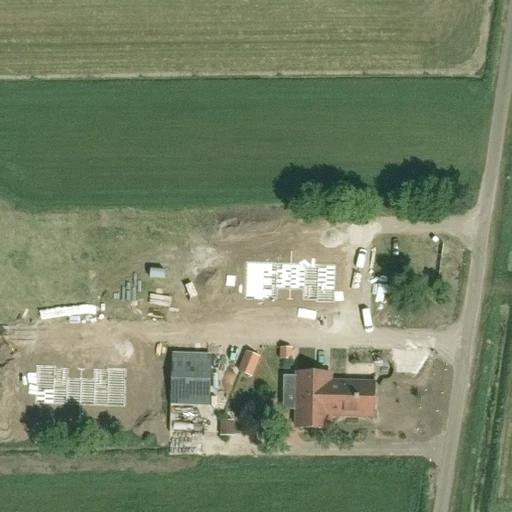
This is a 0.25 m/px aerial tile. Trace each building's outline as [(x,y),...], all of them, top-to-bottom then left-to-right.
[(291,285),(291,251),(235,251),(236,308),(274,308),(274,285),(291,285)] [(308,309),(342,309),(344,309),(343,251),(291,251),(291,285),(307,285),(308,309)] [(282,349),(281,360),(291,360),(291,350),(282,349)] [(141,351),(107,351),(107,381),(86,381),(86,421),(141,421),(141,351)] [(86,421),(86,381),(64,381),(64,352),(28,352),(28,421),(86,421)] [(261,359),(247,353),(239,372),(253,378),(261,359)] [(211,357),(174,356),(172,404),(209,406),(211,357)] [(329,383),(329,375),(296,374),(296,376),(284,376),(283,395),(295,396),(295,428),(328,429),(328,416),(374,417),(374,385),(329,383)]
